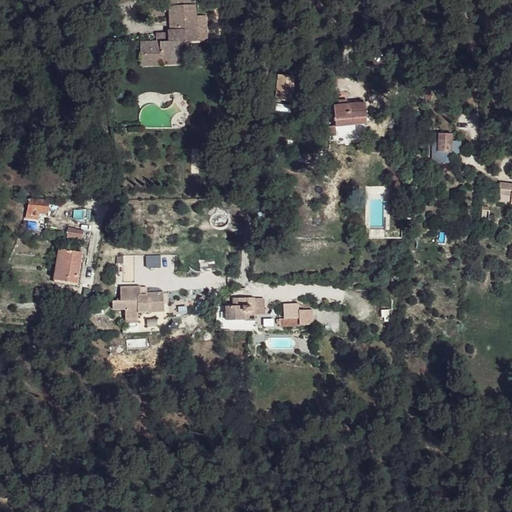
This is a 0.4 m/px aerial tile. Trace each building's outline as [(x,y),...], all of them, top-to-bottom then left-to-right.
[(188,56),(186,41),(197,40),(196,14),(194,15),(192,0),(185,0),(185,3),(169,4),(171,29),(167,29),(168,40),(158,40),(159,54),(161,54),(161,58),(188,56)] [(158,40),(140,42),(141,55),(159,54),(158,40)] [(249,56),(237,54),(236,62),(236,65),(239,65),(240,62),(248,63),(249,56)] [(160,59),(141,60),(142,65),(188,63),(188,56),(161,58),(160,59)] [(346,108),(341,109),(345,130),(368,126),(366,111),(356,113),(354,107),(346,108)] [(339,109),(334,111),(338,131),(345,130),(341,109),(339,109)] [(451,141),(439,140),(439,152),(451,153),(451,141)] [(511,186),(495,183),(494,194),(506,198),(505,204),(511,206),(511,186)] [(417,188),(408,186),(408,193),(416,195),(417,188)] [(48,201),(34,198),(30,210),(31,213),(36,214),(37,211),(45,213),(48,201)] [(68,235),(80,240),(82,233),(70,228),(68,235)] [(81,254),(58,249),(52,279),(76,284),(81,254)] [(138,314),(151,314),(151,309),(159,309),(158,296),(148,296),(148,297),(143,297),(143,290),(120,290),(121,303),(112,303),(113,311),(125,311),(125,322),(139,321),(138,314)] [(165,296),(158,296),(159,309),(151,309),(151,314),(166,314),(165,296)] [(253,298),(233,299),(233,308),(224,308),(225,321),(253,321),(253,316),(262,316),(262,300),(253,300),(253,298)] [(315,324),(314,309),(299,310),(299,303),(284,304),(285,318),(280,318),(281,326),(315,324)]
